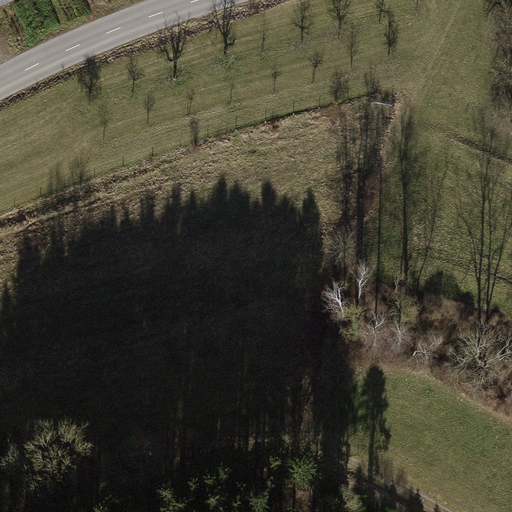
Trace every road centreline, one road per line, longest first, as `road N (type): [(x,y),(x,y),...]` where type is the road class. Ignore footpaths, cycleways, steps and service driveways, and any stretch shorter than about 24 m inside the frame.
road 1 (track): [(48,511),(243,447),(313,446),(451,511)]
road 2 (tertiary): [(0,89),(117,28),(213,0)]
